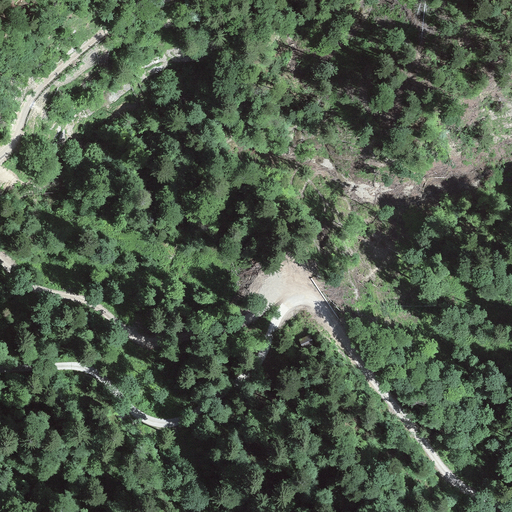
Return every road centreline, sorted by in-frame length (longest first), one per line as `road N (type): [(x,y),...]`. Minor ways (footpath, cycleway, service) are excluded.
road 1 (track): [(0,369),(86,367),(140,416),(181,418),(255,365),(280,313),(302,293),(324,309),(448,474),(474,496),(511,506)]
road 2 (track): [(302,293),(276,297),(236,323),(147,340),(84,299),(27,284),(0,257)]
road 3 (track): [(0,159),(43,84),(122,20),(164,0)]
